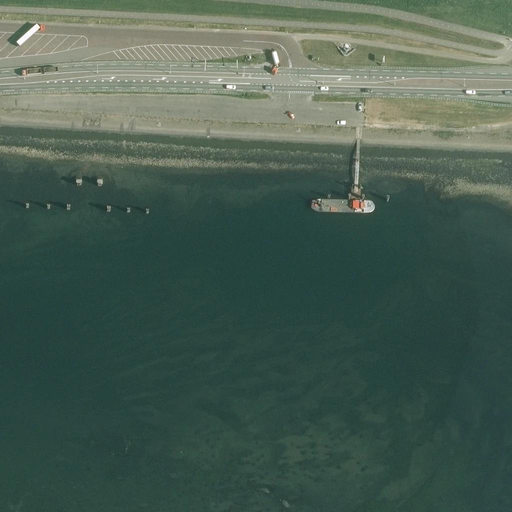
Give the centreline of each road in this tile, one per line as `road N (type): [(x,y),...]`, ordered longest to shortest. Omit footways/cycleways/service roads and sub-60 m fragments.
road 1 (primary): [(511,77),(167,68),(0,75)]
road 2 (primary): [(0,87),(511,93)]
road 3 (track): [(511,127),(358,126)]
